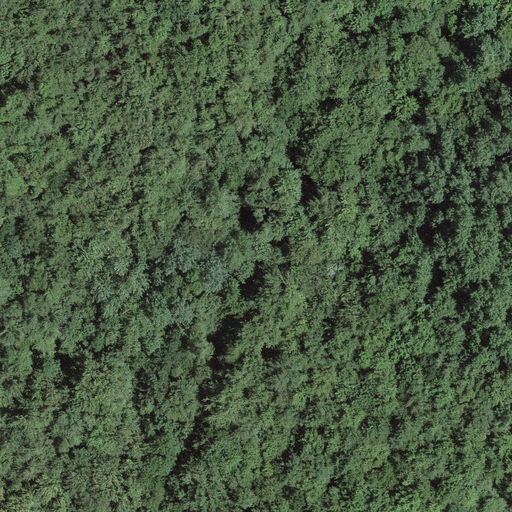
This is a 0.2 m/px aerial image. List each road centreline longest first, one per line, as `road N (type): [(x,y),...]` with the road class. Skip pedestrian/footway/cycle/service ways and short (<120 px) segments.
road 1 (track): [(148,511),(260,294),(321,90),(365,0)]
road 2 (track): [(212,390),(193,267),(129,143),(76,0)]
